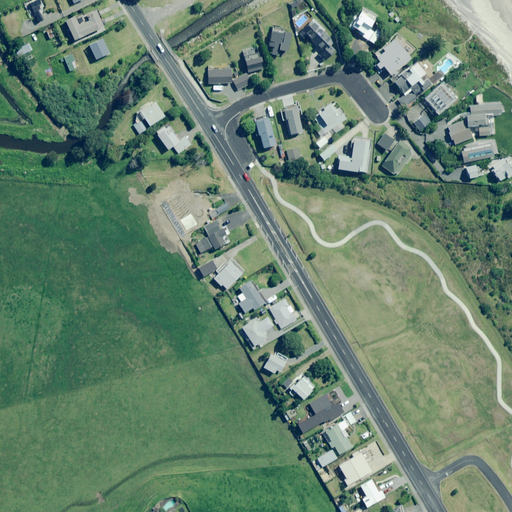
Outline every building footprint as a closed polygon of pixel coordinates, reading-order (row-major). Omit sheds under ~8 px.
[(353,31),(355,29),(360,32),(358,35),(375,46),(384,32),(378,28),(374,33),(369,30),(371,26),(377,18),(370,13),(371,12),(366,9),(365,10),(363,8),(356,18),(354,16),(347,27),(353,31)] [(105,27),(98,10),(85,16),(88,22),(78,26),(74,18),(65,22),(73,41),(105,27)] [(37,13),(32,15),(36,23),(41,20),(37,13)] [(324,31),(313,20),(302,31),(322,51),(319,54),(325,60),(337,50),(333,46),(335,44),(323,32),(324,31)] [(284,33),(284,29),(274,27),(272,33),(270,32),(267,47),(271,48),(269,55),(276,56),(277,50),(287,52),(290,35),(284,33)] [(408,56),(415,50),(409,43),(408,43),(405,39),(398,44),(394,39),(382,49),(384,52),(376,58),(379,62),(374,67),(378,71),(383,67),(389,76),(410,59),(408,56)] [(109,54),(102,40),(88,46),(95,60),(109,54)] [(262,70),(256,47),(241,51),(247,73),(262,70)] [(445,57),(438,48),(426,58),(434,67),(445,57)] [(74,61),(72,55),(65,58),(70,72),(75,70),(72,62),(74,61)] [(411,91),(416,98),(422,93),(420,90),(424,86),(429,82),(432,85),(444,75),(440,70),(429,79),(416,62),(392,82),(404,96),(411,91)] [(211,66),(211,71),(207,71),(207,84),(231,84),(231,70),(226,70),(226,65),(211,66)] [(251,84),(247,75),(233,81),(237,90),(251,84)] [(450,91),(444,85),(428,100),(438,111),(454,97),(449,92),(450,91)] [(164,117),(154,103),(140,113),(149,127),(164,117)] [(341,123),(346,119),(339,109),(335,112),(330,104),(316,114),(320,120),(317,123),(325,134),(331,130),(334,134),(344,127),(341,123)] [(465,115),(466,120),(447,128),(452,140),(470,132),(468,127),(477,127),(477,125),(484,125),(484,123),(493,123),(493,117),(499,116),(498,114),(501,114),(500,104),(470,106),(470,115),(465,115)] [(289,135),(302,133),(299,120),(303,119),(300,107),(283,110),(285,121),(287,121),(289,135)] [(431,124),(425,114),(413,123),(419,132),(431,124)] [(275,146),(268,116),(252,120),(256,136),(259,135),(262,149),(275,146)] [(147,129),(142,121),(134,126),(139,134),(147,129)] [(178,154),(191,145),(185,137),(181,140),(170,125),(156,135),(167,151),(170,149),(173,153),(175,151),(178,154)] [(376,144),(390,153),(382,167),(394,174),(400,174),(406,164),(408,165),(413,156),(411,151),(412,149),(403,143),(403,145),(397,142),(383,134),(376,144)] [(369,173),(373,144),(370,144),(370,140),(356,138),(356,141),(353,141),(351,158),(339,156),(337,171),(359,174),(359,172),(369,173)] [(337,150),(332,145),(319,155),(324,161),(337,150)] [(301,161),(297,148),(286,151),(289,164),(301,161)] [(511,162),(511,161),(506,164),(502,159),(488,169),(498,182),(506,177),(508,179),(511,176),(511,172),(511,171),(511,162)] [(477,177),(475,166),(465,168),(467,179),(477,177)] [(191,211),(200,226),(211,219),(208,213),(212,211),(205,198),(195,204),(192,199),(184,204),(181,199),(175,203),(182,214),(190,209),(191,211)] [(229,209),(226,204),(215,210),(218,215),(229,209)] [(222,238),(225,236),(229,234),(225,226),(220,229),(215,221),(204,227),(209,236),(194,245),(199,254),(212,247),(214,250),(226,244),(222,238)] [(226,290),(242,274),(241,273),(243,271),(232,260),(213,279),(220,286),(221,284),(226,290)] [(264,304),(249,281),(237,289),(241,294),(236,297),(240,302),(237,304),(244,314),(252,308),(253,311),(264,304)] [(269,309),(275,320),(274,321),(276,325),(278,324),(281,329),(296,321),(291,313),(293,312),(290,306),(288,307),(284,300),(269,309)] [(251,343),(253,345),(251,347),(253,351),(257,348),(255,346),(266,338),(262,333),(272,326),(267,318),(256,325),(253,320),(241,329),(249,339),(246,341),(248,344),(251,343)] [(287,359),(279,355),(277,359),(270,355),(263,368),(273,374),(275,370),(279,373),(287,359)] [(310,381),(304,375),(294,386),(292,385),(286,391),(292,397),(295,393),(302,400),(315,387),(309,382),(310,381)] [(321,426),(335,418),(326,404),(328,403),(326,400),(311,408),(321,426)] [(356,422),(350,412),(342,418),(343,421),(322,434),(331,448),(333,447),(339,455),(352,448),(345,437),(347,436),(344,430),(356,422)] [(373,435),(370,430),(361,437),(365,442),(373,435)] [(337,459),(332,450),(316,460),(321,468),(337,459)] [(366,463),(373,459),(369,453),(367,454),(365,451),(338,466),(346,479),(343,480),(347,486),(371,472),(366,463)] [(375,488),(370,480),(359,486),(366,497),(361,500),(366,508),(384,498),(378,486),(375,488)]
